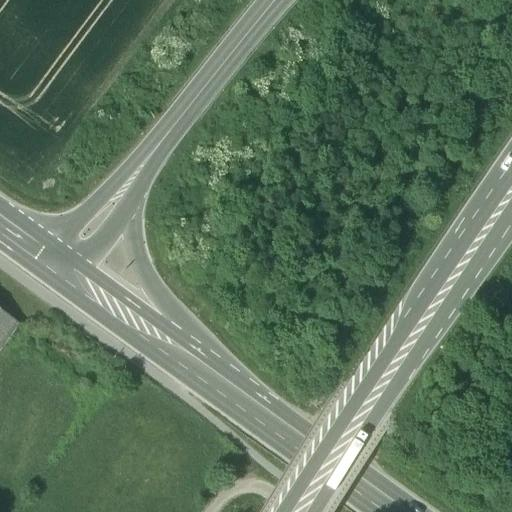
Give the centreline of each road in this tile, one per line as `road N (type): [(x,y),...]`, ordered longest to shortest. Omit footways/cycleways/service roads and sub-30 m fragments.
road 1 (secondary): [(393,511),(189,364)]
road 2 (trunk): [(294,511),(421,319)]
road 3 (trunk): [(163,140),(277,0)]
road 4 (secondary): [(189,364),(50,262)]
road 5 (trunk): [(189,364),(140,273),(129,208)]
road 6 (trunk): [(163,140),(74,227),(50,262)]
road 7 (trunk): [(511,192),(421,319)]
